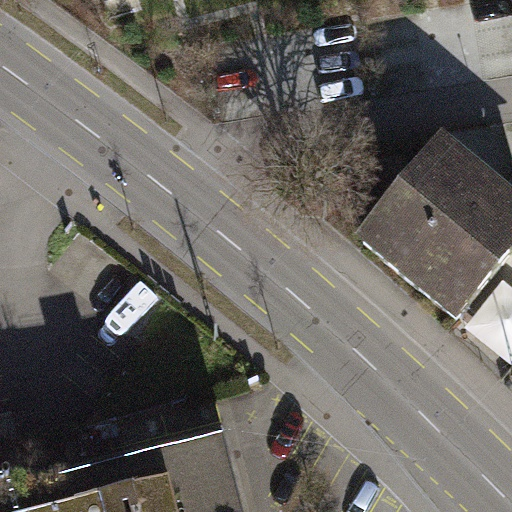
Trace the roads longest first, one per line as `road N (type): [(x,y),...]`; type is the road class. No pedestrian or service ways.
road 1 (primary): [(170,191),(300,299),(511,503)]
road 2 (residential): [(170,191),(220,151),(511,107)]
road 3 (primary): [(0,66),(170,191)]
